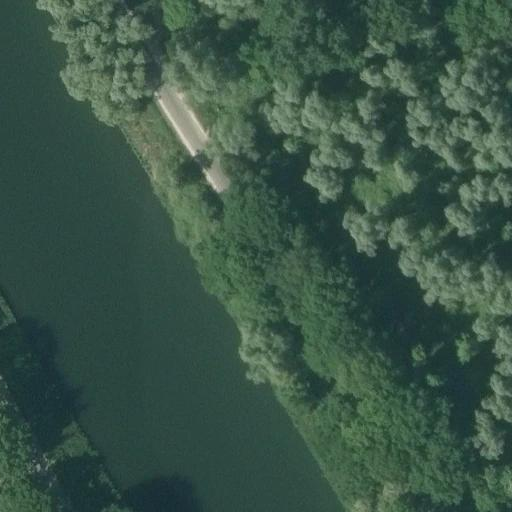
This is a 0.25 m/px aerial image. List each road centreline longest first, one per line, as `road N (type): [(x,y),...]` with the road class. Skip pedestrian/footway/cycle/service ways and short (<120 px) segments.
road 1 (unclassified): [(439,511),(309,323),(109,0)]
road 2 (unclassified): [(64,511),(0,396)]
